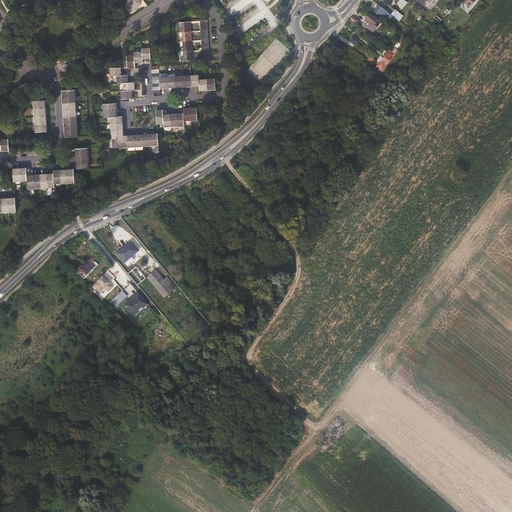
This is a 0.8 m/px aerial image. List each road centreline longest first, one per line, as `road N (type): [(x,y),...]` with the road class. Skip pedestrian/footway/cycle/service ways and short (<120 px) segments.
road 1 (track): [(223,157),(297,265),(247,360),(312,427),(251,511)]
road 2 (residential): [(0,93),(171,0)]
road 3 (secondary): [(163,189),(75,223),(30,265)]
road 4 (secondary): [(30,265),(82,227),(163,189)]
road 5 (secondary): [(170,186),(226,155),(264,114)]
